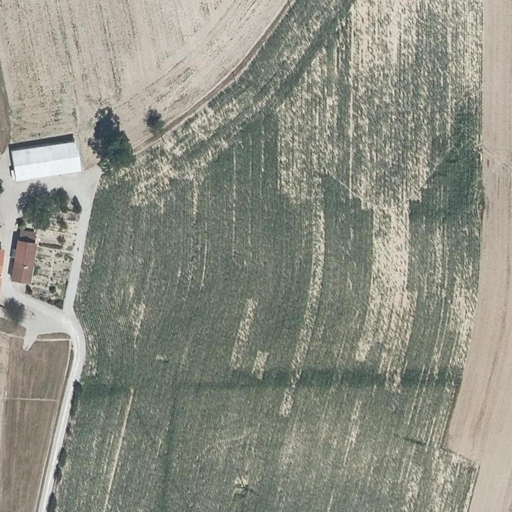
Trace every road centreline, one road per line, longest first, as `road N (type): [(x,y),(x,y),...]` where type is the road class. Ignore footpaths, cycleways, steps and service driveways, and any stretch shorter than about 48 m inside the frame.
road 1 (track): [(293,0),(233,80),(152,142),(94,173),(6,189),(0,174)]
road 2 (unclassified): [(94,173),(67,294),(76,371),(46,511)]
